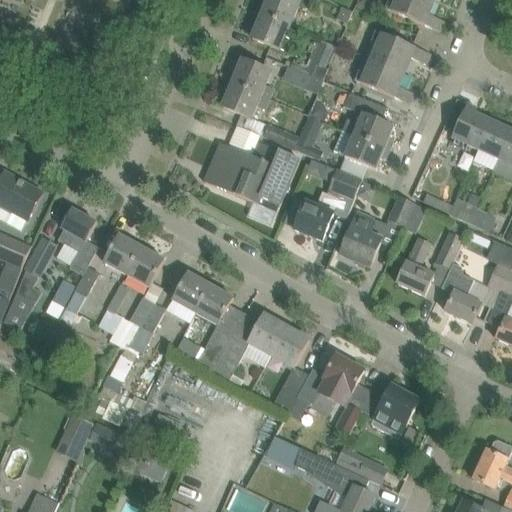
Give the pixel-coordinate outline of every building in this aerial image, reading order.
[(290,0),(268,0),(262,16),(290,28),(300,4),(290,0)] [(436,2),(431,0),(397,0),(397,3),(390,0),(386,10),(392,13),(440,33),(444,23),(430,17),(436,2)] [(342,9),(337,21),(348,26),(353,14),(342,9)] [(262,16),(252,40),(271,47),(280,52),(290,56),(299,34),(289,30),(290,28),(262,16)] [(377,32),(366,57),(406,74),(412,60),(427,66),(431,55),(377,32)] [(271,47),(268,54),(278,58),(280,52),(271,47)] [(320,47),(315,58),(329,64),(333,53),(320,47)] [(406,74),(366,57),(356,82),(362,85),(391,97),(410,105),(414,95),(400,89),(406,74)] [(243,61),(233,85),(261,97),(269,100),(273,90),(265,86),(271,73),(243,61)] [(318,67),(313,78),(323,82),(328,71),(318,67)] [(313,78),(308,90),(318,94),(323,82),(313,78)] [(261,97),(233,85),(223,109),(251,120),(261,97)] [(348,122),(344,132),(390,151),(394,143),(390,141),(395,127),(382,122),(387,109),(369,101),(351,93),(345,107),(357,113),(353,124),(348,122)] [(452,140),(475,150),(489,121),(475,115),(478,110),(468,106),(452,140)] [(309,117),(300,139),(314,145),(323,123),(309,117)] [(475,150),(498,160),(511,131),(489,121),(475,150)] [(264,138),(294,151),(299,139),(285,133),(269,127),(264,138)] [(511,131),(498,160),(511,167),(511,131)] [(390,151),(344,132),(335,154),(346,158),(358,163),(377,171),(381,160),(386,162),(390,151)] [(299,139),(294,151),(308,156),(320,162),(324,153),(312,148),(314,145),(300,139),(299,139)] [(251,157),(239,152),(221,144),(204,183),(277,214),(285,196),(300,162),(257,144),(251,157)] [(307,203),(303,213),(295,231),(323,242),(334,216),(347,222),(357,197),(357,196),(363,182),(337,172),(327,196),(323,194),(317,207),(307,203)] [(0,209),(12,216),(13,214),(28,222),(44,194),(5,173),(0,182),(0,209)] [(454,208),(427,196),(424,204),(450,216),(454,208)] [(415,206),(407,202),(400,199),(389,223),(404,230),(407,224),(415,206)] [(84,279),(89,269),(99,250),(86,243),(97,224),(73,210),(62,229),(65,231),(59,241),(80,253),(70,271),(84,279)] [(457,219),(470,226),(474,218),(461,212),(457,219)] [(474,218),(470,226),(483,232),(490,218),(477,212),(474,218)] [(375,221),(373,226),(357,220),(341,257),(371,269),(382,242),(388,227),(375,221)] [(450,234),(437,264),(451,270),(453,265),(464,241),(469,231),(456,225),(451,235),(450,234)] [(0,234),(0,261),(7,265),(0,281),(0,298),(10,303),(32,249),(13,241),(0,234)] [(104,264),(127,277),(143,249),(120,237),(104,264)] [(44,240),(26,273),(40,279),(57,248),(44,240)] [(419,240),(417,246),(408,264),(408,263),(406,267),(398,285),(425,298),(434,279),(435,276),(421,269),(429,251),(432,245),(419,240)] [(490,289),(501,295),(511,271),(511,250),(497,243),(492,255),(503,260),(490,289)] [(143,249),(127,277),(150,289),(165,262),(143,249)] [(451,270),(442,290),(454,295),(446,313),(473,326),(482,307),(482,306),(467,299),(475,282),(464,277),(462,270),(453,265),(451,270)] [(89,269),(84,279),(76,293),(86,299),(94,304),(105,283),(100,275),(89,269)] [(511,271),(501,295),(511,299),(511,271)] [(40,279),(26,273),(27,274),(18,295),(35,306),(48,283),(40,279)] [(174,302),(196,315),(211,287),(189,275),(174,302)] [(86,299),(76,293),(61,321),(71,326),(73,323),(90,332),(94,324),(128,344),(126,347),(142,357),(155,336),(154,335),(142,330),(131,324),(116,316),(130,291),(121,286),(106,312),(104,311),(102,315),(83,304),(86,299)] [(211,287),(196,315),(219,327),(234,300),(211,287)] [(58,293),(47,314),(59,321),(70,299),(58,293)] [(11,303),(10,303),(0,298),(0,320),(3,322),(11,303)] [(144,299),(131,324),(142,330),(155,306),(144,299)] [(166,312),(155,306),(142,330),(154,335),(166,312)] [(249,345),(272,357),(287,330),(265,317),(249,345)] [(511,321),(506,319),(505,322),(497,340),(511,347),(511,321)] [(288,417),(298,398),(310,377),(295,369),(310,342),(287,330),(272,357),(295,370),(273,408),(288,417)] [(197,367),(213,376),(233,341),(216,331),(205,351),(197,367)] [(184,339),(176,353),(194,363),(201,349),(184,339)] [(233,341),(213,376),(229,385),(232,378),(249,349),(235,341),(234,342),(233,341)] [(0,353),(0,365),(21,379),(26,370),(0,353)] [(350,437),(362,415),(368,402),(353,393),(364,372),(336,357),(325,378),(313,371),(310,377),(298,398),(311,406),(310,408),(330,419),(335,409),(345,415),(337,430),(350,437)] [(114,360),(109,369),(116,374),(122,364),(114,360)] [(369,402),(368,402),(362,415),(374,422),(372,426),(399,441),(420,403),(393,388),(381,408),(369,402)] [(85,414),(77,410),(74,417),(73,416),(56,454),(78,463),(92,433),(96,422),(94,421),(96,419),(85,414)] [(97,426),(90,442),(104,448),(126,458),(133,441),(97,426)] [(473,481),(491,489),(495,491),(500,479),(511,484),(511,470),(506,468),(511,454),(511,450),(511,449),(499,443),(495,444),(491,453),(487,451),(473,481)] [(147,449),(136,473),(161,485),(173,461),(147,449)] [(301,450),(297,467),(307,472),(335,493),(349,500),(343,511),(341,511),(322,503),(317,511),(368,511),(375,498),(364,493),(369,482),(359,477),(336,466),(335,466),(311,455),(301,450)] [(343,452),(336,466),(359,477),(369,482),(381,487),(382,483),(387,471),(369,463),(366,462),(343,452)] [(192,511),(166,500),(161,511),(192,511)] [(511,511),(504,510),(487,502),(482,511),(463,502),(458,511),(511,511)]
